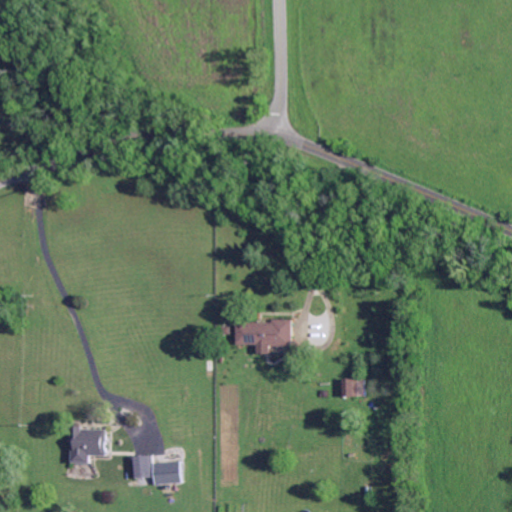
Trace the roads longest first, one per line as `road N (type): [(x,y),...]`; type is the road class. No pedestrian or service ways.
road 1 (residential): [(0,182),(136,137),(274,135)]
road 2 (residential): [(274,135),(511,232)]
road 3 (residential): [(274,135),(277,0)]
